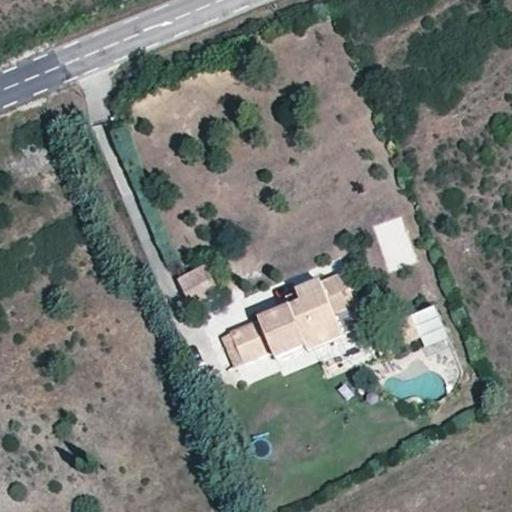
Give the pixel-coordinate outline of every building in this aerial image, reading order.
[(401,214),(371,226),(388,272),(418,261),(401,214)] [(180,281),(194,310),(223,296),(209,267),(180,281)] [(344,334),(340,324),(358,317),(362,315),(345,275),(300,294),(304,304),(223,340),(235,369),(275,353),(278,362),(311,348),(344,334)] [(446,330),(437,309),(373,336),(382,356),(446,330)] [(365,334),(358,317),(340,324),(344,334),(311,348),(314,355),(365,334)]
